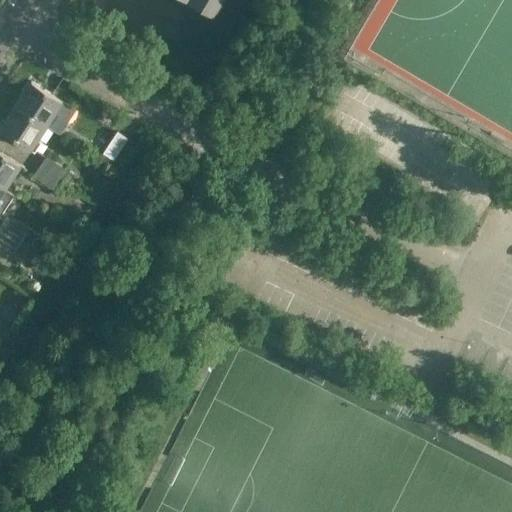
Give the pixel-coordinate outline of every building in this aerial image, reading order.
[(186,0),(203,10),(209,0),(186,0)] [(30,80),(15,104),(45,124),(54,111),(58,114),(65,103),(30,80)] [(45,124),(15,104),(0,126),(0,128),(34,151),(40,140),(36,137),(45,124)] [(103,153),(113,159),(126,138),(117,131),(103,153)] [(0,151),(0,185),(3,187),(12,174),(16,177),(23,166),(0,151)] [(76,176),(45,156),(39,165),(70,185),(76,176)] [(63,196),(70,185),(39,165),(32,176),(63,196)] [(4,219),(0,224),(0,228),(20,242),(25,234),(4,219)] [(0,228),(0,246),(12,254),(20,242),(0,228)]
